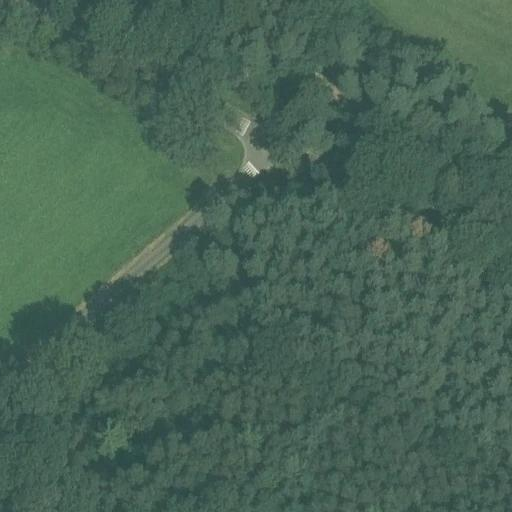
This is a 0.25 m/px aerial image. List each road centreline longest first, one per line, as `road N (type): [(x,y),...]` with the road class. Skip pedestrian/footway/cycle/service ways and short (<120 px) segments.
road 1 (unclassified): [(0,374),(274,146)]
road 2 (unclassified): [(274,146),(0,6)]
road 3 (unclassified): [(511,264),(274,146)]
